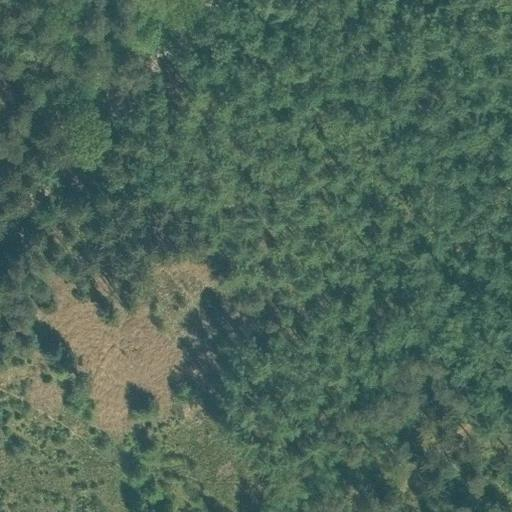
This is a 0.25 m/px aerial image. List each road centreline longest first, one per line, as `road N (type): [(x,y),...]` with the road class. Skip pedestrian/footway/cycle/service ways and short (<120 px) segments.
road 1 (track): [(0,234),(212,0)]
road 2 (track): [(382,511),(511,388)]
